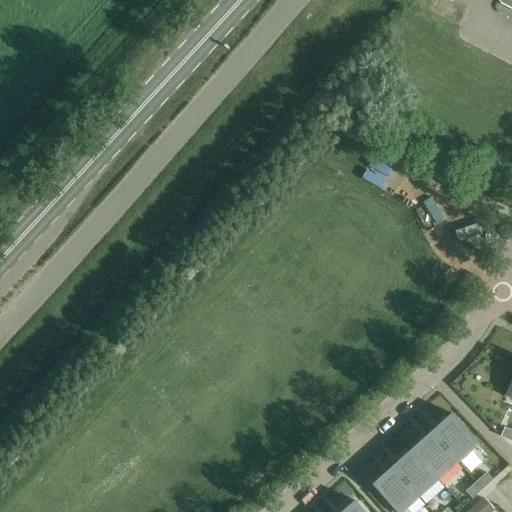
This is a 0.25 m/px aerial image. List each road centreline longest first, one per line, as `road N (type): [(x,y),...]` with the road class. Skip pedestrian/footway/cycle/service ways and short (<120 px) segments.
road 1 (tertiary): [(0,330),(292,0)]
road 2 (primary): [(0,268),(244,0)]
road 3 (residential): [(298,511),(441,380),(499,294)]
